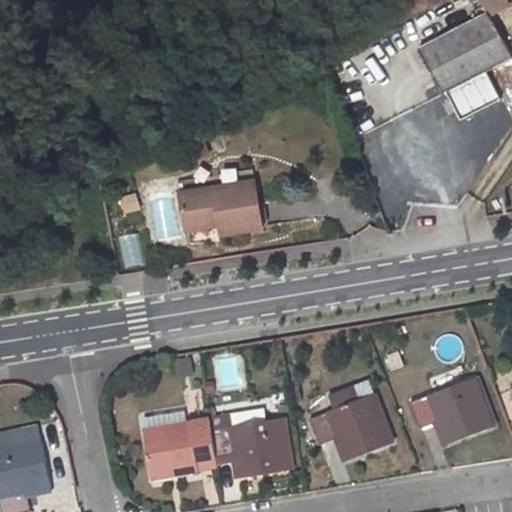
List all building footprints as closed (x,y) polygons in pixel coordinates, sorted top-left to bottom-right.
[(481,0),(488,13),(490,13),(507,4),(505,0),(481,0)] [(488,13),(421,49),(445,92),(511,56),(511,54),(490,13),(488,13)] [(253,183),(179,195),(184,230),(219,224),(220,234),(260,228),(253,183)] [(475,378),(411,403),(421,427),(439,420),(449,444),(494,427),(475,378)] [(221,405),(244,401),(243,390),(220,393),(221,405)] [(374,394),(312,418),(321,443),(339,436),(349,460),(394,442),(374,394)] [(147,430),(145,430),(152,473),(177,469),(177,474),(199,470),(198,460),(235,454),(240,478),(294,469),(286,417),(272,420),(270,407),(210,418),(210,419),(187,423),(185,411),(145,418),(147,430)] [(35,413),(0,420),(0,434),(39,426),(35,413)] [(39,426),(0,434),(0,496),(3,511),(22,511),(32,510),(27,491),(51,486),(39,426)]
